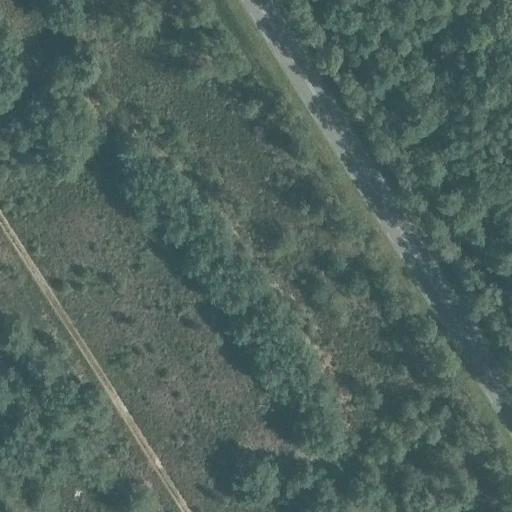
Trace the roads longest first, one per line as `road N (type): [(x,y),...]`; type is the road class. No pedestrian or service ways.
road 1 (primary): [(511,414),(249,0)]
road 2 (track): [(187,511),(0,217)]
